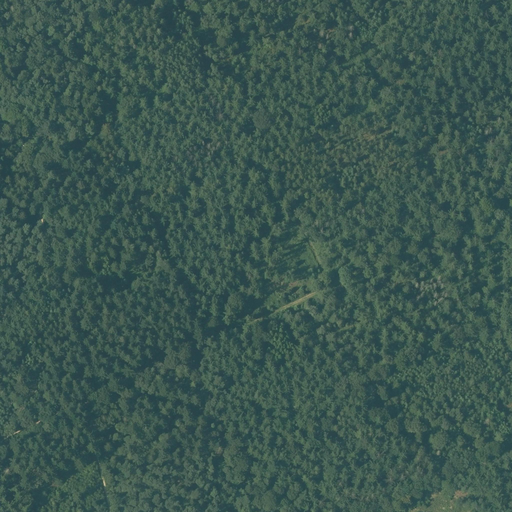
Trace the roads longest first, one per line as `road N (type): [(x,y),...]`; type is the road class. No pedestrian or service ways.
road 1 (track): [(110,511),(90,398),(0,50)]
road 2 (track): [(511,202),(90,398)]
